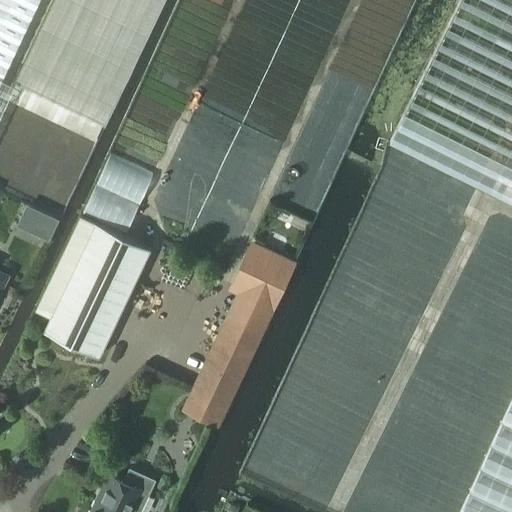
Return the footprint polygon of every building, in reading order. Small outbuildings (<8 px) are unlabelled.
[(0,0),(0,74),(2,76),(38,0),(0,0)] [(511,0),(458,0),(389,141),(511,202),(511,0)] [(35,307),(36,307),(51,314),(45,329),(98,354),(149,246),(80,213),(35,307)] [(254,244),(233,287),(273,306),(293,263),(254,244)] [(230,321),(196,393),(225,407),(259,335),(230,321)] [(511,511),(511,393),(457,511),(511,511)] [(110,474),(91,511),(130,511),(142,489),(147,492),(154,479),(129,468),(123,481),(110,474)] [(230,502),(225,511),(236,511),(239,506),(230,502)]
